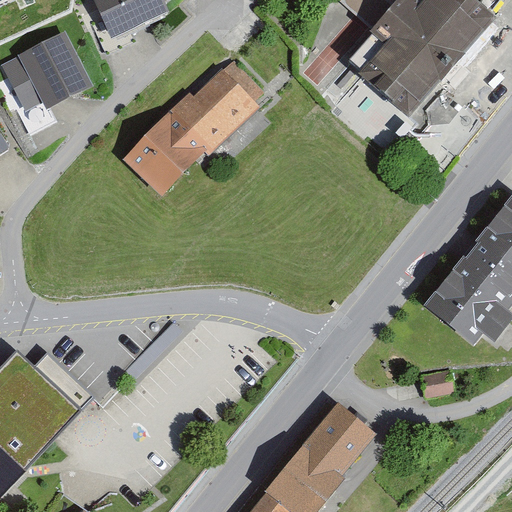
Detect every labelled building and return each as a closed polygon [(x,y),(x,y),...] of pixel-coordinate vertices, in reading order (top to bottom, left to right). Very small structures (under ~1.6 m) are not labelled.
[(172,0),(89,0),(112,50),(170,23),(164,11),(175,6),(172,0)] [(462,0),(408,0),(345,71),(409,127),(496,29),(462,0)] [(64,39),(2,72),(27,118),(42,109),(47,120),(94,95),(64,39)] [(222,76),(254,108),(266,97),(234,65),(222,76)] [(193,98),(127,164),(167,204),(258,112),(254,108),(222,76),(196,102),(193,98)] [(0,144),(0,165),(9,159),(0,144)] [(511,191),(426,306),(477,344),(487,330),(496,337),(511,315),(511,304),(508,302),(511,297),(511,191)] [(0,498),(97,397),(61,363),(49,351),(36,365),(18,348),(0,365),(0,498)] [(422,376),(426,396),(455,391),(451,371),(422,376)] [(338,398),(264,486),(268,489),(295,511),(311,511),(378,432),(338,398)] [(295,511),(268,489),(248,511),(295,511)]
